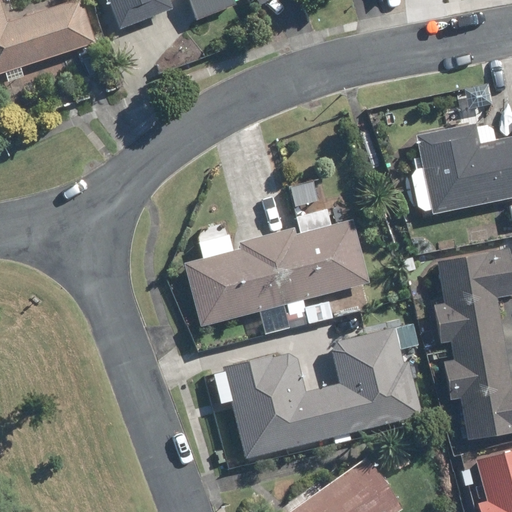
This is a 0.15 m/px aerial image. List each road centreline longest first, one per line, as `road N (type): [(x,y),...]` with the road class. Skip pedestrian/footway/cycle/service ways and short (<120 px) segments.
road 1 (residential): [(511,27),(340,60),(265,87),(219,114),(78,229)]
road 2 (residential): [(78,229),(183,511)]
